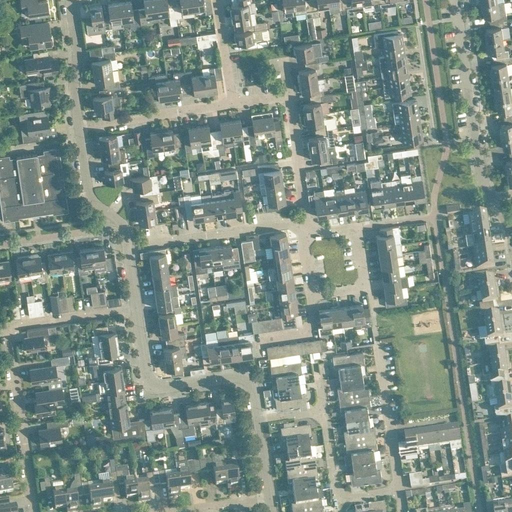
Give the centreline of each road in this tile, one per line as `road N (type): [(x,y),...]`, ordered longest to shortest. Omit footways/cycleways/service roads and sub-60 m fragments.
road 1 (residential): [(134,308),(14,324),(8,335),(31,511)]
road 2 (residential): [(259,419),(249,382),(237,377),(149,382),(134,308)]
road 3 (residential): [(491,197),(456,0)]
road 4 (residential): [(299,224),(127,248)]
road 5 (residential): [(309,295),(364,287),(356,229),(301,236)]
road 6 (residential): [(79,128),(231,105)]
road 7 (residential): [(399,489),(377,342)]
road 8 (residential): [(127,248),(113,217),(93,200),(79,128)]
road 9 (residential): [(299,224),(289,96)]
road 10 (residential): [(79,128),(70,0)]
